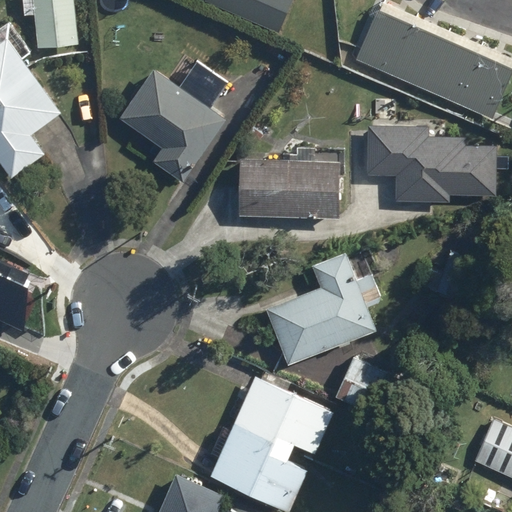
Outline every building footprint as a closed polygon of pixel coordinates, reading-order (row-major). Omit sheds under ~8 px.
[(80,0),(27,0),(29,14),(40,13),(43,45),(84,41),(80,0)] [(296,0),(215,0),(283,30),(296,0)] [(511,82),(511,62),(381,7),(359,58),(498,117),(511,82)] [(10,39),(0,46),(0,160),(14,179),(49,153),(35,134),(64,113),(10,39)] [(229,120),(156,69),(121,120),(164,150),(155,164),(184,184),(229,120)] [(432,123),(373,123),(372,172),(400,173),(400,198),(453,199),(454,192),(501,192),(501,142),(469,141),(469,134),(432,133),(432,123)] [(347,156),(245,154),(244,212),(346,215),(347,156)] [(446,266),(431,260),(423,282),(463,297),(478,254),(454,245),(446,266)] [(325,283),(271,304),(293,361),(383,326),(374,303),(384,299),(387,293),(380,276),(374,272),(363,277),(351,248),(317,261),(325,283)] [(0,276),(0,320),(24,331),(29,290),(0,276)] [(398,371),(357,352),(338,393),(379,412),(398,371)] [(333,413),(254,377),(209,476),(288,511),(307,471),(287,462),(294,445),(314,454),(333,413)] [(511,421),(495,415),(477,458),(511,472),(511,421)] [(217,511),(225,497),(175,474),(158,511),(217,511)] [(472,495),(446,480),(437,496),(463,511),(472,495)]
